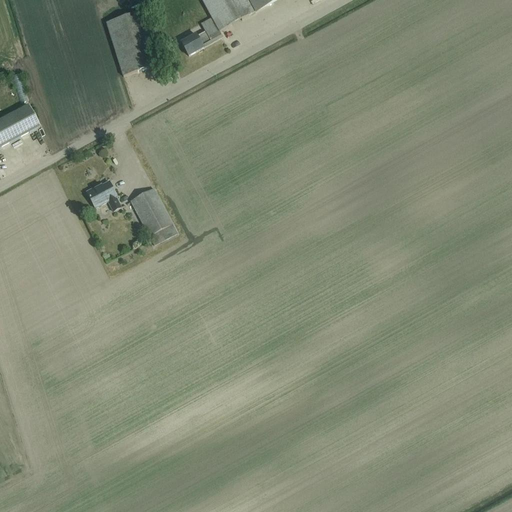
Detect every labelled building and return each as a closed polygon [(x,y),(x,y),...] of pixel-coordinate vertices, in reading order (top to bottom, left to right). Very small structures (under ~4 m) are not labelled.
[(196,35),(181,43),(189,57),(223,39),(220,33),(280,0),(200,0),(211,20),(201,25),(205,33),(198,37),(196,35)] [(162,66),(158,56),(145,12),(107,24),(123,78),(162,66)] [(0,148),(39,128),(27,106),(0,120),(0,148)] [(87,194),(96,210),(108,203),(113,213),(121,209),(116,199),(117,199),(109,183),(96,191),(95,189),(87,194)] [(178,235),(159,199),(154,191),(131,203),(154,247),(178,235)]
